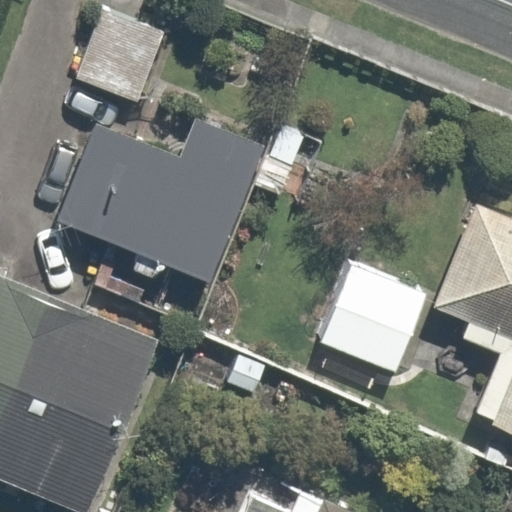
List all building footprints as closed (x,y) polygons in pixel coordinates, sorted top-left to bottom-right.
[(158,15),(115,0),(94,0),(69,68),(130,91),(158,15)] [(176,141),(90,105),(48,205),(204,271),(261,134),(191,105),(176,141)] [(511,198),(477,183),(429,291),(466,307),(456,330),(488,344),(464,398),(511,419),(511,198)] [(339,250),(310,331),(394,361),(423,280),(339,250)] [(148,331),(0,271),(0,466),(81,499),(148,331)] [(375,511),(297,478),(282,511),(375,511)]
